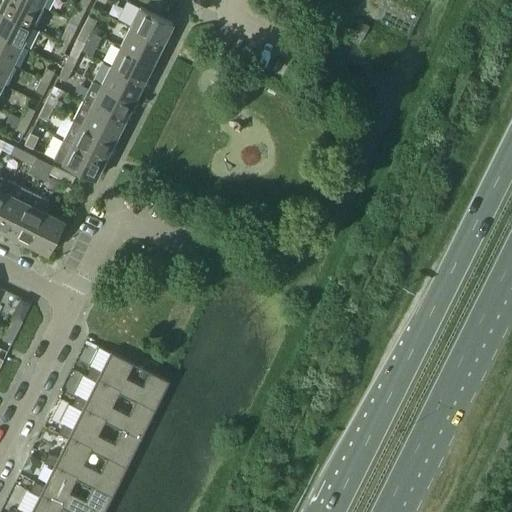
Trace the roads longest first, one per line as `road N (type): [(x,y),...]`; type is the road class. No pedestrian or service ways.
road 1 (primary): [(511,149),(331,511)]
road 2 (primary): [(386,511),(511,259)]
road 3 (unclassified): [(0,453),(74,303)]
